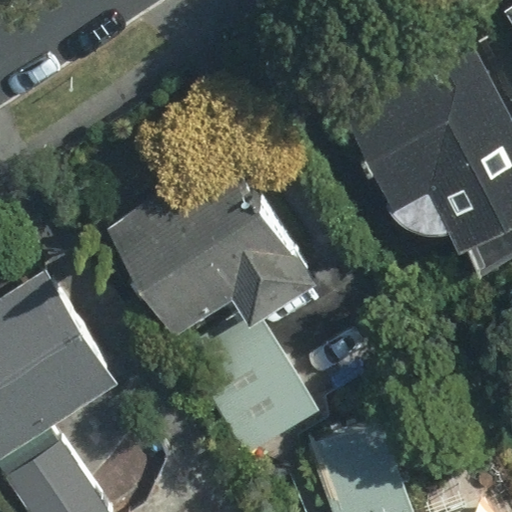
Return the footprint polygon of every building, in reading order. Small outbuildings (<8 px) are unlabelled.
[(511,80),(474,17),(354,89),(408,178),(443,157),(476,212),(511,189),(511,80)] [(242,126),(113,213),(182,313),(245,270),(261,294),(326,250),(242,126)] [(0,434),(120,357),(52,252),(0,285),(0,434)] [(327,424),(364,511),(495,511),(485,488),(445,505),(398,394),(327,424)] [(250,511),(244,500),(223,511),(250,511)]
